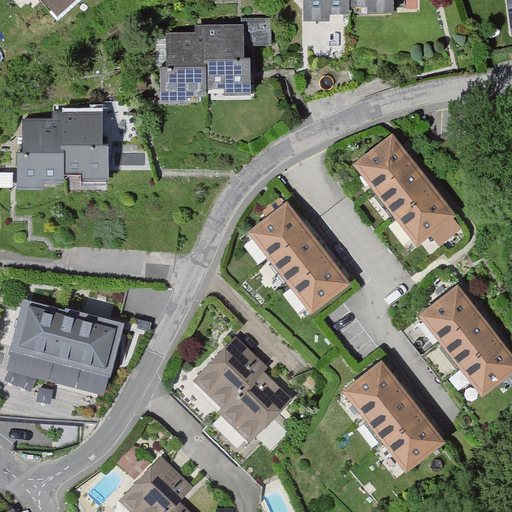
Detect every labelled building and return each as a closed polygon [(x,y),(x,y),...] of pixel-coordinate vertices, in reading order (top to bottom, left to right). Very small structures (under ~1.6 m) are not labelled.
[(49,0),(59,11),(71,0),(49,0)] [(305,0),(305,21),(333,21),(334,0),(373,1),(373,11),(393,12),(393,0),(305,0)] [(202,37),(171,37),(171,68),(166,68),(166,102),(189,102),(189,95),(251,94),(251,61),(238,61),(237,29),(202,29),(202,37)] [(58,122),(28,121),(28,149),(24,149),(23,187),(56,188),(56,175),(100,175),(101,114),(58,113),(58,122)] [(452,214),(396,143),(364,168),(420,239),(452,214)] [(346,285),(287,209),(257,233),(316,309),(346,285)] [(511,369),(511,359),(457,290),(425,315),(485,391),(511,369)] [(123,326),(24,299),(10,351),(109,377),(123,326)] [(288,403),(236,347),(201,381),(253,436),(288,403)] [(441,441),(384,366),(351,391),(408,466),(441,441)] [(192,489),(167,463),(126,503),(133,511),(184,511),(176,504),(192,489)]
